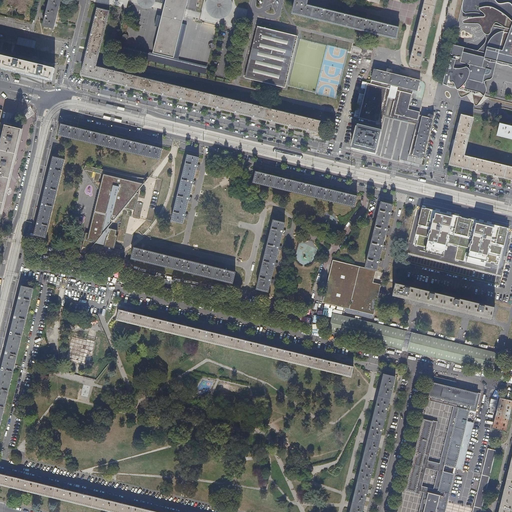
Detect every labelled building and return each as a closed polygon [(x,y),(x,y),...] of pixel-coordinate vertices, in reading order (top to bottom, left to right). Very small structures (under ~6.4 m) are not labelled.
[(54,29),(61,0),(49,0),(47,13),(45,18),(43,27),(54,29)] [(137,0),(137,2),(139,5),(142,8),(145,9),(149,8),(152,6),(154,4),(155,0),(137,0)] [(182,22),(184,14),(187,4),(189,5),(198,7),(199,0),(166,0),(165,5),(160,23),(156,43),(153,52),(174,58),(178,39),(182,22)] [(206,0),(206,2),(205,4),(205,6),(205,8),(208,13),(212,17),(217,19),(222,19),(227,16),(231,12),(232,7),(232,2),(230,0),(206,0)] [(360,18),(348,15),(342,13),(327,10),(320,8),(306,5),(307,0),(294,0),(291,13),(396,39),(399,27),(390,25),(384,24),(367,20),(360,18)] [(420,67),(436,0),(424,0),(422,11),(421,16),(417,32),(416,36),(412,51),(411,55),(409,64),(420,67)] [(511,4),(509,2),(505,3),(501,4),(495,2),(494,0),(463,0),(463,1),(462,8),(463,12),(465,13),(472,13),(479,13),(483,15),(485,16),(483,17),(476,17),(470,18),(463,21),(463,22),(463,23),(467,23),(478,24),(480,25),(482,29),(483,32),(486,35),(486,40),(483,45),(478,51),(453,45),(443,84),(450,87),(456,88),(457,90),(459,93),(460,97),(462,97),(466,95),(471,93),(473,94),(473,97),(473,102),(475,106),(476,106),(478,104),(484,96),(486,90),(486,85),(485,82),(485,81),(487,79),(490,79),(492,78),(493,75),(496,63),(503,65),(508,65),(511,67),(511,4)] [(320,122),(96,67),(99,56),(109,12),(98,9),(96,16),(94,23),(92,33),(90,40),(87,50),(87,53),(86,57),(81,76),(107,82),(114,83),(126,86),(132,88),(144,91),(150,92),(162,95),(168,97),(180,100),(186,101),(197,104),(199,104),(204,105),(215,108),(221,110),(233,113),(240,114),(251,117),(258,118),(270,122),(276,123),(287,126),(294,127),(305,130),(312,132),(317,133),(320,122)] [(283,88),(296,36),(258,26),(245,78),(283,88)] [(371,59),(373,51),(353,46),(351,54),(371,59)] [(0,67),(52,80),(54,68),(0,55),(0,67)] [(419,116),(420,112),(408,109),(412,91),(414,91),(414,90),(418,91),(420,81),(388,73),(374,69),(371,79),(370,84),(362,82),(354,117),(368,120),(368,121),(376,122),(379,123),(380,117),(386,94),(389,95),(395,96),(398,97),(394,115),(418,121),(419,116)] [(384,119),(387,104),(388,101),(389,95),(386,94),(380,117),(379,123),(376,122),(377,123),(378,124),(379,124),(380,125),(381,124),(382,123),(383,123),(384,119)] [(394,115),(398,97),(395,96),(390,117),(416,123),(409,155),(412,156),(421,117),(419,116),(418,121),(394,115)] [(511,167),(464,156),(473,118),(461,115),(459,123),(458,130),(455,140),(453,147),(449,165),(475,171),(481,172),(493,175),(499,177),(511,180),(511,167)] [(423,158),(433,119),(421,117),(412,156),(422,159),(423,158)] [(134,142),(130,141),(117,138),(113,137),(110,136),(94,132),(90,131),(74,127),(70,126),(61,124),(59,134),(58,136),(159,160),(162,148),(154,146),(150,146),(134,142)] [(511,126),(507,126),(500,124),(497,136),(511,139),(511,126)] [(0,217),(21,129),(7,125),(0,152),(0,217)] [(376,154),(381,130),(358,125),(352,149),(376,154)] [(190,196),(193,183),(194,180),(197,167),(197,164),(199,158),(187,155),(172,220),(183,223),(185,216),(186,213),(189,200),(190,196)] [(45,238),(65,159),(53,157),(51,167),(50,170),(46,186),(45,190),(42,203),(41,206),(38,221),(37,225),(34,235),(45,238)] [(103,174),(104,169),(85,165),(84,169),(103,174)] [(103,174),(88,233),(85,232),(82,247),(91,249),(96,243),(108,228),(124,208),(135,210),(140,188),(148,178),(136,176),(104,169),(103,174)] [(344,193),(337,192),(328,189),(324,188),(314,186),(308,184),(304,184),(297,182),(288,180),(284,179),(269,175),(265,174),(256,172),(253,183),(334,203),(354,208),(357,196),(348,194),(344,193)] [(387,228),(390,216),(391,212),(393,205),(381,202),(365,269),(376,272),(377,272),(379,264),(379,261),(382,248),(383,244),(386,232),(387,228)] [(424,228),(412,225),(403,262),(499,285),(508,248),(472,239),(473,237),(474,237),(475,235),(476,231),(458,226),(461,217),(457,217),(456,221),(451,220),(449,228),(441,226),(444,213),(427,208),(417,206),(413,223),(424,225),(424,228)] [(476,231),(475,235),(476,235),(480,219),(427,206),(427,208),(444,213),(441,226),(449,228),(451,220),(456,221),(457,217),(461,217),(458,226),(476,231)] [(279,245),(282,233),(283,229),(284,224),(273,221),(256,289),(268,292),(270,282),(271,279),(274,266),(275,262),(278,249),(279,245)] [(104,247),(110,229),(108,228),(96,243),(104,247)] [(115,249),(117,231),(110,229),(104,247),(115,249)] [(235,272),(227,270),(223,270),(207,266),(203,265),(187,261),(183,260),(167,256),(163,255),(146,251),(143,250),(134,248),(131,259),(232,283),(235,272)] [(373,315),(381,285),(373,283),(376,272),(365,269),(333,261),(323,302),(361,312),(373,315)] [(494,308),(395,284),(392,295),(491,319),(494,308)] [(0,422),(33,289),(22,286),(19,297),(18,300),(15,316),(14,319),(11,332),(10,335),(6,351),(5,355),(2,367),(1,371),(0,374),(0,422)] [(353,367),(344,365),(340,364),(326,360),(322,359),(306,355),(303,355),(302,354),(286,351),(282,350),(267,346),(263,345),(248,341),(244,341),(228,337),(224,336),(209,332),(205,331),(190,328),(186,327),(170,323),(167,322),(151,318),(147,317),(132,314),(128,313),(119,311),(117,320),(351,377),(353,367)] [(407,331),(332,313),(327,332),(402,350),(407,331)] [(441,340),(412,334),(408,351),(492,370),(496,353),(441,340)] [(89,366),(95,341),(71,336),(65,361),(89,366)] [(362,511),(395,377),(384,374),(350,511),(362,511)] [(456,383),(434,377),(433,382),(447,385),(455,387),(456,383)] [(477,393),(455,387),(447,385),(446,386),(433,382),(429,396),(458,403),(436,492),(428,490),(422,511),(445,511),(456,468),(462,469),(473,423),(467,421),(471,406),(473,407),(477,393)] [(511,406),(511,400),(500,398),(493,428),(506,431),(511,406)] [(418,489),(434,422),(423,419),(406,491),(417,493),(418,489)] [(490,477),(496,451),(488,449),(481,475),(490,477)] [(510,511),(511,506),(511,456),(509,468),(508,473),(505,483),(504,488),(501,503),(500,508),(498,511),(510,511)] [(154,511),(144,510),(141,509),(125,505),(121,504),(105,500),(101,499),(87,496),(83,495),(67,491),(64,490),(48,486),(44,485),(28,481),(25,480),(9,477),(5,476),(0,474),(0,484),(114,511),(154,511)] [(481,511),(488,482),(480,480),(472,511),(481,511)]
